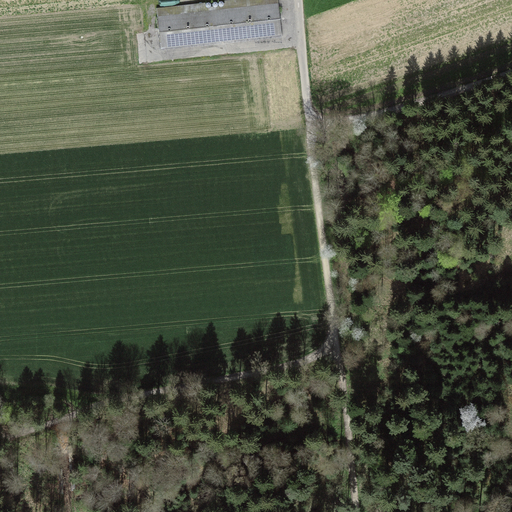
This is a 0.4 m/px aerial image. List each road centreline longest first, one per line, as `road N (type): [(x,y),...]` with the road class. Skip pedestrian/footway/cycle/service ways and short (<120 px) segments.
road 1 (track): [(334,345),(139,389),(0,438)]
road 2 (track): [(334,345),(309,124)]
road 3 (unclassified): [(309,124),(407,110),(511,72)]
road 4 (track): [(355,511),(334,345)]
road 5 (residential): [(297,0),(309,124)]
